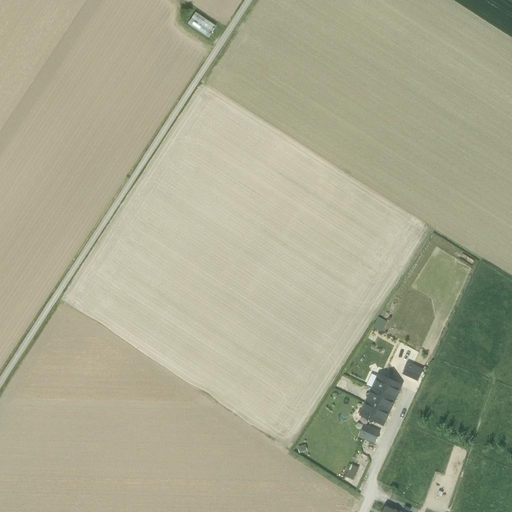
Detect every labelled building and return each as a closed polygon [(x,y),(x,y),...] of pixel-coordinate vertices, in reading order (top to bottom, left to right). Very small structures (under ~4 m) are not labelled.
[(215,27),(195,14),(187,25),(207,38),(215,27)] [(417,382),(423,370),(406,362),(401,374),(417,382)] [(401,387),(379,377),(373,390),(368,401),(361,416),(383,426),(401,387)] [(368,401),(373,390),(369,388),(364,399),(368,401)] [(357,436),(374,444),(379,432),(362,425),(357,436)] [(351,464),(344,477),(352,481),(358,468),(351,464)]
